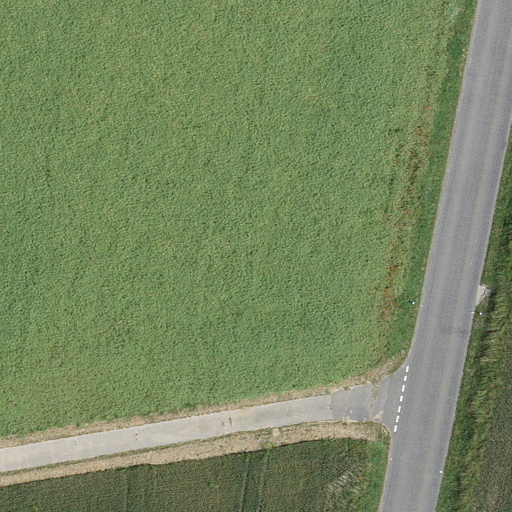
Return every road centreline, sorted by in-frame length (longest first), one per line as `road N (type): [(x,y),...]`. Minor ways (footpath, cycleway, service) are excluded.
road 1 (tertiary): [(408,511),(509,0)]
road 2 (track): [(0,465),(431,395)]
